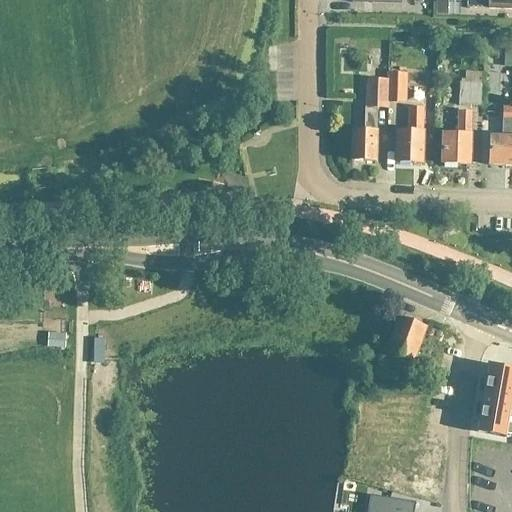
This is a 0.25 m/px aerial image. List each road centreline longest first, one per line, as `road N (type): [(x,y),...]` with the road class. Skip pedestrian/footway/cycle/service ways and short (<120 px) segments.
road 1 (secondary): [(0,252),(287,249),(485,321)]
road 2 (residential): [(511,207),(372,202),(309,191)]
road 3 (residential): [(485,321),(468,368),(453,481),(457,511)]
road 4 (residential): [(307,0),(309,191)]
